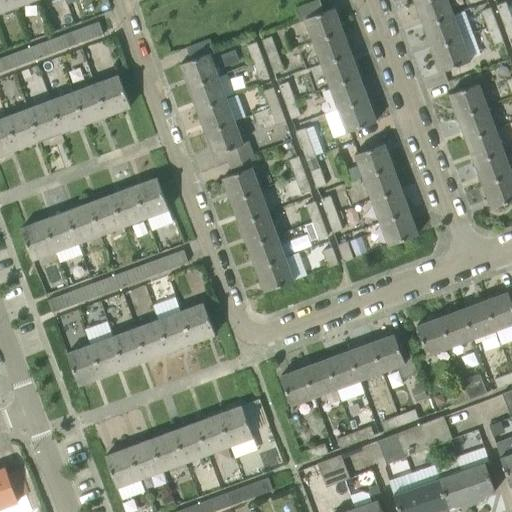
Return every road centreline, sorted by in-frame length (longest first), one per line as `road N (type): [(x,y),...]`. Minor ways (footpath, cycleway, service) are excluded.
road 1 (residential): [(466,256),(268,332),(252,334),(237,323),(118,0)]
road 2 (residential): [(466,256),(373,0)]
